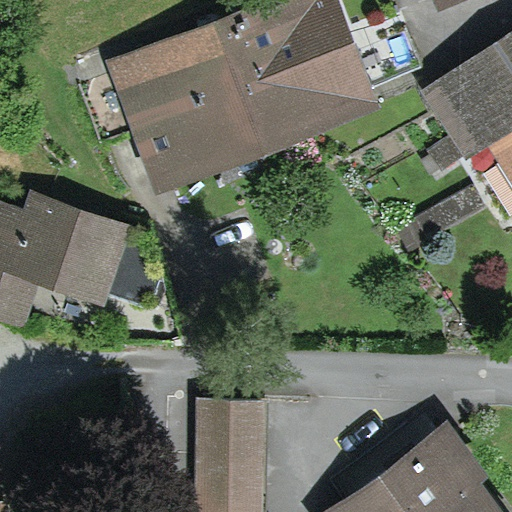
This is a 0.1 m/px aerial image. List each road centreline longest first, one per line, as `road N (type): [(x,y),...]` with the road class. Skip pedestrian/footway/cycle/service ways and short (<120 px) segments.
road 1 (residential): [(511,388),(464,379),(138,369),(129,511)]
road 2 (residential): [(511,2),(411,50),(393,0)]
road 3 (unknown): [(138,369),(0,345)]
